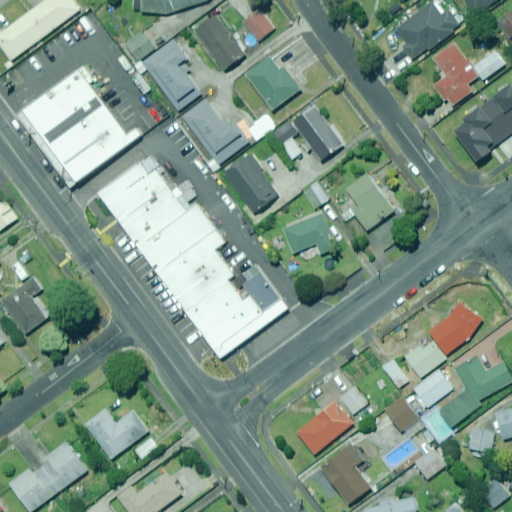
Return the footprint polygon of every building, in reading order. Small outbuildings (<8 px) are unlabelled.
[(82,11),(73,0),(48,0),(0,35),(0,43),(13,62),(82,11)] [(135,0),(134,9),(172,15),(209,2),(211,0),(135,0)] [(465,30),(444,0),(439,0),(397,29),(407,44),(403,47),(413,62),(456,33),(457,35),(465,30)] [(465,0),(478,16),(499,0),(465,0)] [(511,39),(511,7),(497,19),(511,39)] [(247,55),(219,17),(197,33),(225,71),(247,55)] [(277,29),(268,18),(252,31),(261,42),(277,29)] [(140,61),(158,47),(144,30),(127,43),(140,61)] [(189,60),(175,41),(145,64),(156,79),(161,75),(177,98),(181,102),(198,89),(181,66),(189,60)] [(476,68),(457,43),(443,53),(440,50),(432,56),(448,78),(435,87),(452,110),(475,93),(470,86),(482,76),(486,81),(507,65),(497,52),(476,68)] [(282,70),(273,58),(248,77),(275,112),(303,91),(285,67),(282,70)] [(85,70),(31,110),(84,181),(137,142),(85,70)] [(153,90),(141,74),(134,79),(146,96),(153,90)] [(511,126),(511,100),(509,94),(467,114),(471,124),(465,127),(472,142),(502,128),(503,131),(511,126)] [(229,128),(209,100),(185,117),(194,130),(200,126),(224,161),(251,142),(238,122),(229,128)] [(345,145),(317,107),(295,124),(323,162),(345,145)] [(278,128),(269,114),(248,129),(258,142),(278,128)] [(304,153),(285,128),(269,141),(288,166),(304,153)] [(226,358),(278,320),(290,311),(256,265),(244,274),(221,243),(225,240),(198,204),(194,207),(153,151),(102,188),(226,358)] [(279,196),(249,156),(225,175),(255,214),(279,196)] [(397,211),(370,175),(349,190),(362,208),(356,212),(369,231),(397,211)] [(330,201),(318,184),(305,193),(316,210),(330,201)] [(19,219),(6,200),(0,203),(0,230),(1,232),(19,219)] [(338,250),(325,215),(285,230),(294,255),(318,246),(322,256),(338,250)] [(44,291),(35,279),(3,302),(27,335),(49,320),(34,298),(44,291)] [(434,338),(448,357),(472,339),(485,320),(461,303),(452,316),(429,332),(434,338)] [(448,357),(434,338),(406,359),(422,380),(450,359),(448,357)] [(474,360),(468,351),(450,364),(469,392),(440,411),(452,429),(484,407),(481,404),(511,383),(511,374),(504,363),(488,373),(478,357),(474,360)] [(410,382),(394,360),(384,368),(400,389),(410,382)] [(455,390),(441,371),(415,390),(429,409),(455,390)] [(370,404),(357,388),(342,399),(355,416),(370,404)] [(421,419),(405,397),(386,411),(403,433),(421,419)] [(356,425),(337,402),(298,433),(316,456),(356,425)] [(151,432),(136,411),(118,424),(108,411),(88,426),(113,460),(151,432)] [(511,438),(511,411),(497,415),(505,441),(511,438)] [(491,454),(496,431),(475,427),(474,435),(466,434),(463,448),(476,450),(475,458),(483,459),(484,453),(491,454)] [(160,448),(154,439),(137,452),(144,461),(160,448)] [(34,511),(89,472),(68,444),(48,459),(51,463),(34,475),(31,471),(12,486),(31,511),(34,511)] [(366,462),(353,445),(322,469),(351,506),(373,489),(357,468),(366,462)] [(446,469),(433,451),(416,463),(429,481),(446,469)] [(160,511),(184,495),(168,474),(139,495),(134,487),(119,498),(129,511),(160,511)] [(511,497),(497,480),(482,493),(495,510),(511,497)] [(418,511),(415,499),(399,503),(398,500),(383,504),(384,507),(366,511),(418,511)] [(9,511),(1,500),(0,500),(0,511),(9,511)]
